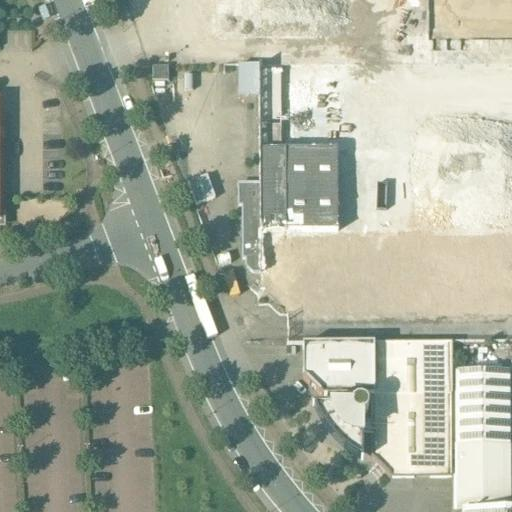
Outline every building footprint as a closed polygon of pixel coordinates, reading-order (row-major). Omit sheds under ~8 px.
[(401,0),(151,0),(152,38),(249,38),(401,36),(401,0)] [(511,0),(401,0),(401,36),(511,34),(511,0)] [(249,63),(251,278),(511,276),(511,34),(401,36),(249,38),(249,63)] [(249,38),(152,38),(152,64),(249,63),(249,38)] [(450,346),(302,347),(303,381),(323,400),(371,398),(451,398),(450,346)] [(451,398),(451,480),(454,480),(454,511),(509,511),(509,372),(453,373),(454,398),(451,398)] [(391,480),(451,480),(451,398),(371,398),(371,420),(371,437),(372,461),(371,461),(391,481),(391,480)] [(352,407),(352,408),(325,409),(325,410),(327,410),(329,414),(331,417),(332,420),(334,424),(337,427),(339,430),(341,432),(344,435),(346,438),(349,441),(352,443),(355,445),(357,447),(359,448),(361,449),(361,451),(363,451),(362,420),(362,419),(364,418),(365,417),(367,414),(368,411),(367,408),(366,405),(363,403),(359,403),(356,403),(353,405),(352,407)] [(325,410),(325,409),(312,409),(312,411),(313,411),(314,413),(315,416),(317,419),(319,423),(321,426),(324,431),(327,435),(330,439),(333,442),(336,446),(339,449),(342,452),(346,455),(350,458),(353,460),(357,462),(361,464),(361,465),(363,465),(363,451),(361,451),(361,449),(359,448),(357,447),(355,445),(352,443),(349,441),(346,438),(344,435),(341,432),(339,430),(337,427),(334,424),(332,420),(331,417),(329,414),(327,410),(325,410)] [(371,420),(362,420),(363,437),(371,437),(371,420)]
